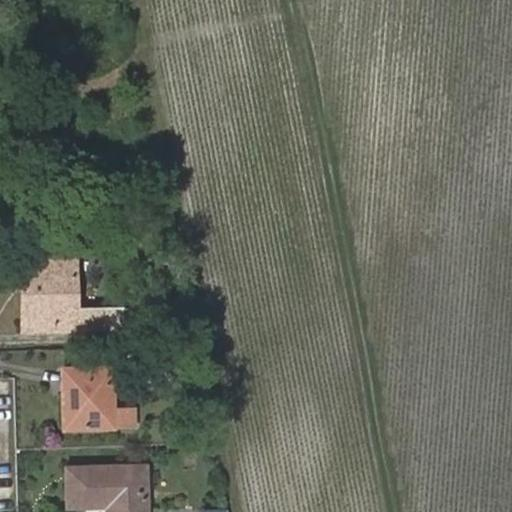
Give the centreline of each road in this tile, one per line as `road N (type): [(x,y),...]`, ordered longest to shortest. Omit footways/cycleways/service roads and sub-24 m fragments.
road 1 (track): [(395,511),(292,0)]
road 2 (track): [(235,511),(136,0)]
